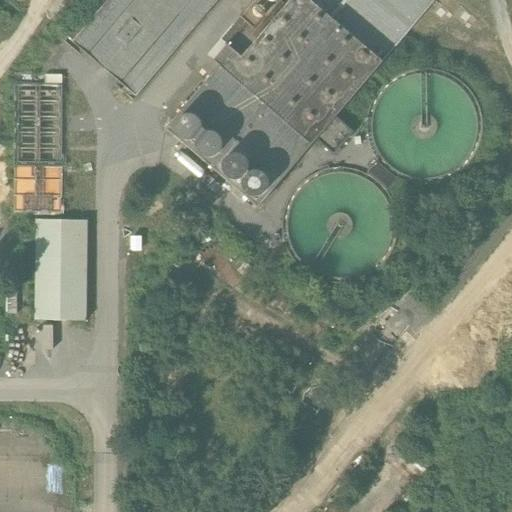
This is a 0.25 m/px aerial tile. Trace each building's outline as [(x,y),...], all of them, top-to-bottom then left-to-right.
[(135,99),(218,0),(102,0),(68,42),(135,99)] [(256,0),(241,18),(240,18),(220,41),(219,40),(205,56),(213,63),(214,62),(221,68),(166,130),(258,209),(316,142),(333,157),(354,133),(336,118),(436,0),(256,0)] [(14,88),(18,104),(31,101),(27,85),(14,88)] [(12,211),(59,212),(60,165),(21,164),(21,136),(31,137),(31,129),(19,128),(18,165),(13,165),(12,211)] [(31,218),(31,319),(86,319),(86,218),(31,218)] [(264,302),(281,312),(292,292),(275,283),(264,302)] [(463,349),(497,375),(511,357),(477,331),(463,349)]
